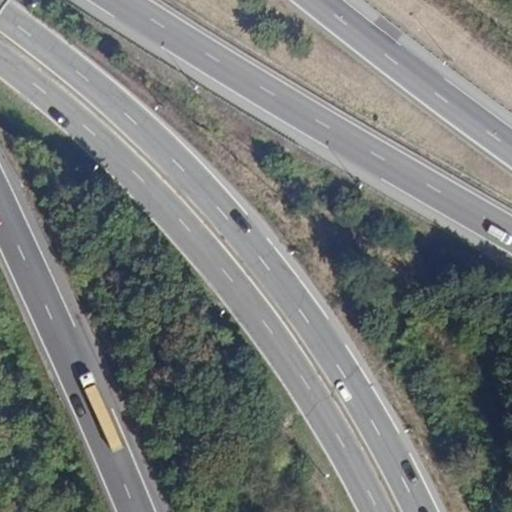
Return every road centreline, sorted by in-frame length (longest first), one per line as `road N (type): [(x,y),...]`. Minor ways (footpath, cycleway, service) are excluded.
road 1 (primary): [(419,511),(388,446),(257,254),(122,108),(0,13)]
road 2 (primary): [(0,57),(192,232),(305,380),(378,511)]
road 3 (motorway): [(121,0),(511,233)]
road 4 (motorway): [(136,511),(0,208)]
road 5 (motorway): [(511,149),(317,0)]
